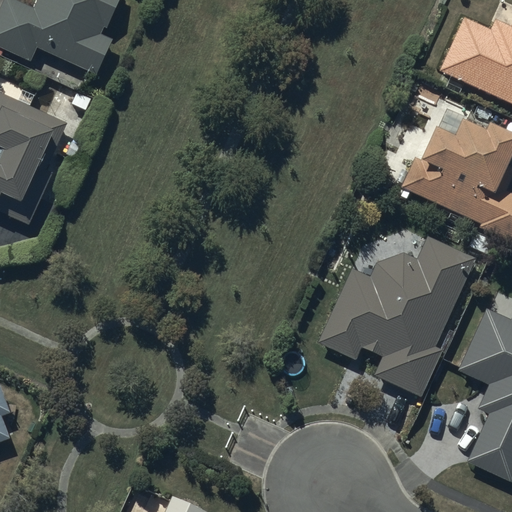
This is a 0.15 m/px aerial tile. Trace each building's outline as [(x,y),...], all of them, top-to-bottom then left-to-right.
[(5,1),(0,12),(0,54),(30,68),(37,54),(95,80),(110,47),(98,41),(102,33),(107,34),(122,0),(39,0),(33,14),(5,1)] [(463,23),(438,78),(511,110),(511,29),(511,33),(494,25),(490,35),(463,23)] [(0,218),(28,232),(53,180),(46,176),(67,130),(0,98),(0,218)] [(413,164),(401,193),(478,229),(478,236),(511,248),(511,198),(506,195),(511,181),(511,174),(508,172),(511,162),(511,148),(486,138),(484,145),(459,135),(451,149),(434,143),(420,167),(413,164)] [(373,382),(420,403),(442,357),(434,353),(475,265),(427,243),(416,266),(404,259),(376,269),(369,283),(351,274),(318,350),(355,367),(361,354),(381,363),(373,382)] [(488,421),(466,469),(511,489),(511,486),(511,325),(511,326),(486,315),(457,377),(488,391),(477,416),(488,421)] [(0,449),(10,446),(2,423),(10,420),(0,392),(0,449)] [(193,511),(171,502),(166,511),(193,511)]
